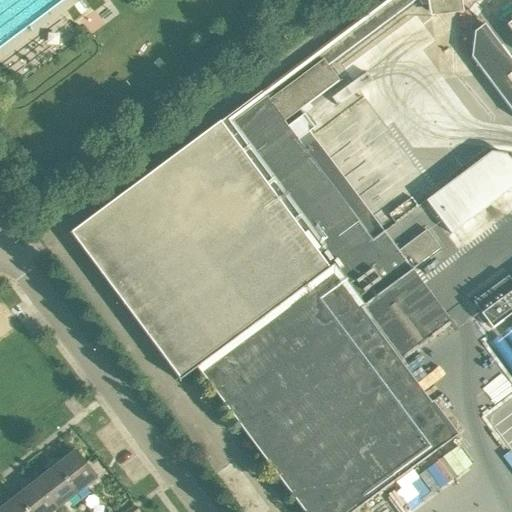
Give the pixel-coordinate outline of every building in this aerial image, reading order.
[(196,368),(302,511),(352,511),(451,438),(399,367),(457,331),(411,270),(439,248),(426,230),(397,251),(299,119),(293,123),(294,124),(288,129),(283,122),(338,81),(327,66),(415,0),(426,0),(428,12),(462,7),(461,0),(382,0),(261,92),(70,234),(179,381),(196,368)] [(511,13),(503,20),(507,25),(506,26),(511,33),(511,13)] [(511,62),(484,25),(474,32),(471,57),(511,112),(511,62)] [(380,42),(356,60),(370,79),(394,61),(380,42)] [(450,235),(511,188),(511,164),(504,155),(489,153),(425,201),(450,235)] [(511,283),(507,276),(472,302),(481,313),(478,316),(489,331),(510,315),(511,318),(511,283)] [(57,468),(77,495),(98,479),(77,452),(57,468)] [(58,510),(77,495),(57,468),(37,483),(58,510)] [(27,511),(54,511),(58,510),(37,483),(17,498),(27,511)] [(0,511),(27,511),(17,498),(0,511)]
